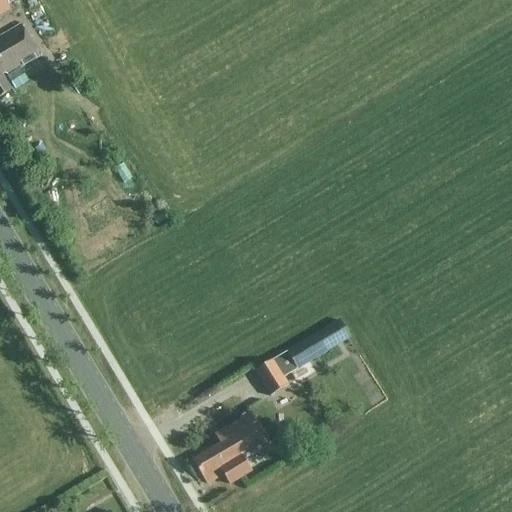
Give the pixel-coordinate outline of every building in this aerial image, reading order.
[(8,7),(3,0),(0,0),(0,21),(12,14),(8,7)] [(20,28),(0,39),(0,69),(4,75),(5,75),(9,76),(38,59),(20,28)] [(0,98),(9,93),(0,77),(4,75),(0,69),(0,98)] [(152,219),(157,227),(165,222),(161,215),(152,219)] [(287,353),(287,354),(297,372),(298,373),(350,341),(338,322),(287,353)] [(284,379),(297,372),(287,354),(254,374),(270,398),(288,387),(284,379)] [(220,444),(192,461),(207,486),(224,476),(230,486),(252,473),(246,463),(269,450),(255,426),(255,427),(249,416),(215,436),(220,444)]
